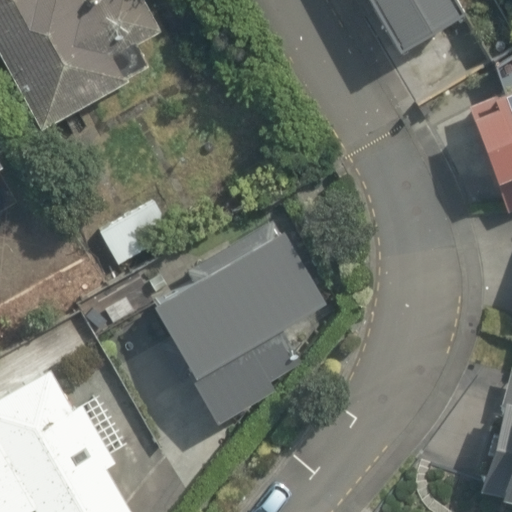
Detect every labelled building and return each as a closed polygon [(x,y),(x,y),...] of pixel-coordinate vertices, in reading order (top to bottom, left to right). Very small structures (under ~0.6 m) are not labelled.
[(80,0),(0,0),(0,36),(50,131),(137,84),(122,54),(141,44),(117,0),(104,0),(86,10),(80,0)] [(460,0),(381,0),(417,60),(476,27),(460,0)] [(511,56),(493,65),(508,98),(479,111),(511,184),(511,56)] [(0,186),(15,179),(0,149),(0,186)] [(162,192),(95,226),(119,273),(186,240),(162,192)] [(291,217),(156,295),(233,427),(367,349),(291,217)] [(511,368),(507,386),(478,495),(511,504),(511,368)] [(140,511),(62,372),(0,406),(0,511),(140,511)]
